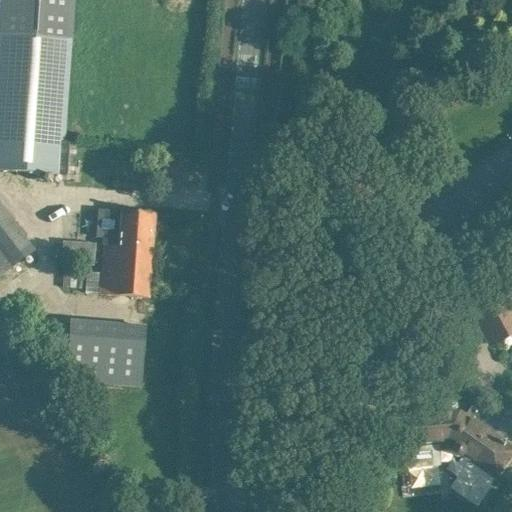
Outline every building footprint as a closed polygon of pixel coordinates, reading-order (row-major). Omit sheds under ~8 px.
[(3,36),(0,85),(0,171),(58,176),(68,40),(69,40),(71,0),(4,0),(2,36),(3,36)] [(62,143),(60,176),(75,177),(77,144),(62,143)] [(143,164),(130,163),(130,169),(136,176),(143,176),(143,164)] [(162,168),(161,181),(176,182),(177,169),(162,168)] [(0,184),(0,273),(3,278),(49,245),(4,182),(0,184)] [(101,296),(147,300),(153,216),(124,213),(122,231),(104,230),(103,247),(105,247),(101,296)] [(63,289),(76,290),(77,266),(94,267),(95,245),(63,242),(62,265),(63,265),(63,289)] [(502,285),(466,303),(489,350),(511,338),(511,285),(504,290),(502,285)] [(65,382),(120,386),(140,388),(145,329),(70,323),(65,382)] [(464,456),(465,453),(496,474),(511,451),(461,418),(445,415),(404,419),(406,443),(445,440),(454,446),(452,448),(451,450),(451,452),(451,454),(452,456),(452,457),(453,458),(455,459),(457,459),(460,459),(462,458),(464,456)]
